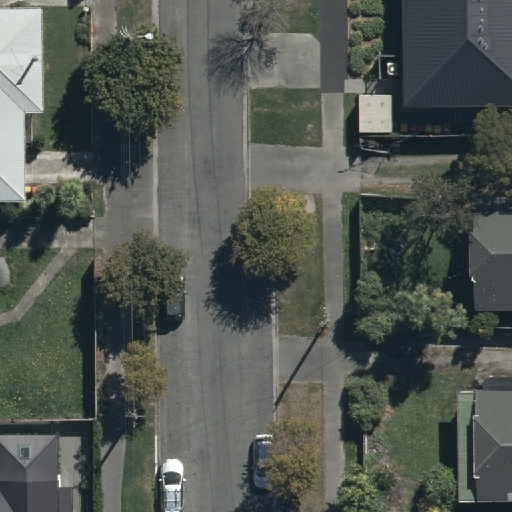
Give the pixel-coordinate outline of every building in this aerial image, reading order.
[(511,101),(511,0),(403,0),(405,102),(511,101)] [(41,7),(0,6),(0,198),(22,199),(22,107),(41,107),(41,7)] [(476,269),(477,306),(511,305),(511,195),(471,196),(472,269),(476,269)] [(511,385),(462,385),(462,497),(511,496),(511,385)] [(0,511),(67,511),(68,489),(54,489),(53,432),(0,431),(0,511)]
